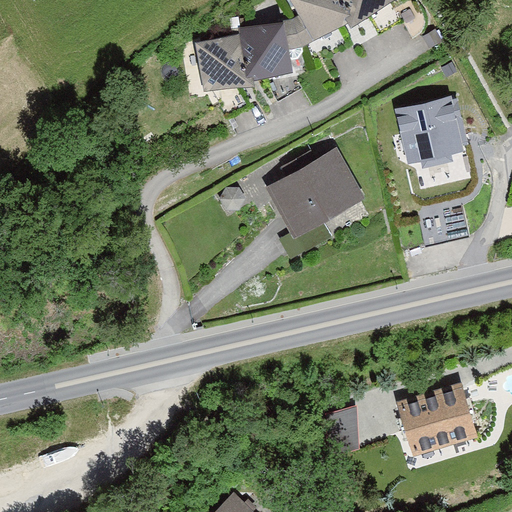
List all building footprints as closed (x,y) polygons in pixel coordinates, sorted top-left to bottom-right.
[(300,0),(295,4),(304,21),(314,39),(352,21),(339,0),(300,0)] [(339,0),(352,21),(357,27),(388,0),(339,0)] [(282,28),(283,33),(285,45),(304,44),(314,39),(304,21),(295,26),(282,28)] [(245,35),(246,41),(250,77),(289,72),(285,45),(283,33),(245,35)] [(246,41),(201,52),(208,88),(252,87),(250,77),(246,41)] [(460,149),(449,101),(400,112),(411,160),(460,149)] [(357,200),(335,160),(274,193),(296,233),(357,200)] [(463,206),(420,215),(427,248),(470,240),(463,206)] [(472,439),(459,393),(404,408),(417,455),(472,439)] [(359,449),(356,409),(332,410),(335,451),(359,449)] [(246,511),(236,501),(224,511),(246,511)]
